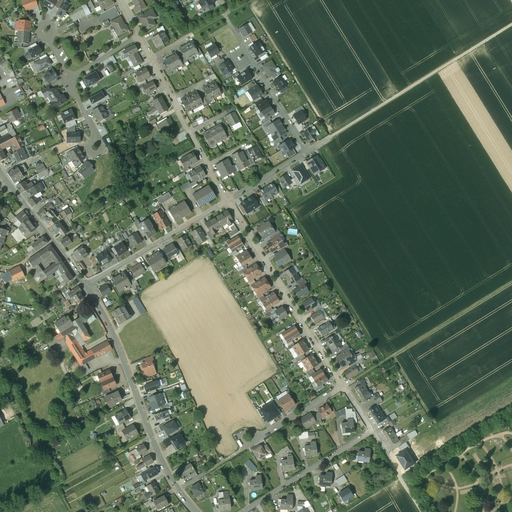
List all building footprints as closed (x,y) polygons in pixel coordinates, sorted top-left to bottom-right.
[(34,0),(26,0),(22,2),(25,11),(37,7),(36,3),(34,0)] [(57,2),(53,0),(44,0),(42,4),(51,10),(54,6),(57,2)] [(63,2),(59,0),(57,0),(57,2),(54,6),(59,10),(63,2)] [(98,0),(103,9),(113,3),(111,0),(98,0)] [(132,0),(135,7),(134,8),(136,13),(146,8),(143,3),(142,4),(141,1),(142,0),(132,0)] [(202,0),(200,2),(198,2),(200,4),(199,5),(201,8),(202,8),(203,10),(207,7),(212,4),(214,3),(213,1),(212,0),(202,0)] [(69,7),(63,3),(56,14),(62,18),(65,13),(69,7)] [(81,6),(69,16),(73,22),(86,16),(81,6)] [(143,16),(140,18),(143,24),(142,24),(145,30),(155,25),(152,19),(156,17),(152,11),(143,16)] [(120,17),(110,22),(118,36),(128,30),(126,25),(125,26),(120,17)] [(68,29),(74,26),(71,20),(65,24),(68,29)] [(30,22),(19,21),(18,31),(29,32),(30,22)] [(247,25),(238,30),(243,38),(251,33),(247,25)] [(162,26),(156,29),(159,35),(164,32),(164,33),(165,32),(162,26)] [(159,35),(152,39),(156,47),(163,44),(162,43),(166,41),(164,38),(166,37),(164,33),(164,32),(159,35)] [(259,42),(250,48),(252,51),(252,50),(256,57),(258,56),(264,52),(259,42)] [(195,49),(191,43),(185,46),(192,57),(197,54),(195,49)] [(206,50),(211,57),(219,52),(214,45),(206,50)] [(28,51),(29,51),(32,58),(42,53),(38,46),(37,47),(30,50),(28,51)] [(131,48),(130,47),(127,49),(127,50),(123,52),(126,58),(128,56),(136,52),(137,52),(134,46),(131,48)] [(192,57),(185,46),(179,49),(183,55),(186,60),(192,57)] [(136,52),(128,56),(135,67),(142,63),(136,52)] [(264,52),(258,56),(261,61),(268,57),(264,52)] [(179,61),(175,54),(170,57),(176,69),(182,66),(179,61)] [(41,61),(34,64),(38,71),(51,65),(47,57),(41,61)] [(176,69),(170,57),(164,61),(168,67),(171,72),(176,69)] [(218,68),(219,67),(225,63),(222,59),(215,63),(218,68)] [(6,60),(0,64),(0,66),(3,71),(9,66),(10,65),(6,60)] [(225,63),(219,67),(224,75),(233,70),(228,61),(225,63)] [(271,61),(262,67),(264,71),(265,71),(266,73),(266,74),(269,78),(271,76),(276,73),(272,67),(274,66),(271,61)] [(116,70),(112,62),(107,65),(111,73),(116,70)] [(3,71),(1,72),(3,74),(5,74),(6,75),(12,71),(9,66),(3,71)] [(140,72),(136,74),(138,79),(139,78),(141,81),(144,80),(150,77),(146,69),(140,72)] [(53,71),(51,72),(50,72),(47,74),(48,74),(44,76),(44,77),(44,79),(46,82),(47,82),(48,83),(57,78),(53,71)] [(239,76),(237,78),(241,85),(252,78),(247,71),(244,73),(241,75),(239,76)] [(87,77),(83,79),(84,80),(88,87),(92,84),(92,85),(96,83),(96,82),(101,79),(98,73),(96,74),(95,72),(91,75),(87,77)] [(286,86),(281,77),(273,82),(275,86),(278,91),(279,91),(286,87),(286,86)] [(246,86),(249,91),(256,86),(253,81),(246,86)] [(147,85),(142,88),(145,92),(146,92),(147,94),(156,89),(152,82),(147,85)] [(221,95),(214,83),(209,86),(215,98),(221,95)] [(215,98),(209,86),(203,90),(206,96),(209,101),(210,101),(215,98)] [(248,92),(253,100),(262,95),(260,92),(258,90),(259,89),(257,86),(256,86),(249,91),(248,92)] [(48,87),(43,90),(40,91),(44,98),(48,96),(47,94),(51,91),(48,87)] [(51,91),(47,94),(48,96),(52,102),(50,104),(53,109),(66,101),(62,96),(60,97),(55,89),(51,91)] [(101,93),(89,99),(92,105),(100,100),(104,98),(101,93)] [(200,100),(196,93),(191,96),(197,108),(202,105),(200,100)] [(197,108),(191,96),(182,100),(190,115),(193,114),(191,110),(197,108)] [(157,97),(154,99),(154,101),(153,102),(149,105),(151,108),(149,109),(150,111),(153,110),(164,104),(160,98),(158,99),(157,97)] [(264,102),(256,107),(255,108),(257,111),(259,110),(260,113),(261,112),(270,107),(266,101),(264,102)] [(164,104),(153,110),(154,112),(157,116),(159,114),(160,116),(166,113),(165,112),(167,111),(164,104)] [(98,108),(92,111),(95,117),(105,111),(102,106),(98,108)] [(294,111),(296,114),(301,111),(303,110),(301,106),(294,111)] [(274,114),(270,107),(261,112),(265,119),(269,117),(274,114)] [(16,110),(5,115),(9,123),(20,118),(16,110)] [(64,123),(65,123),(75,119),(72,113),(71,110),(60,114),(64,123)] [(105,111),(95,117),(98,122),(104,119),(108,117),(105,111)] [(296,114),(292,116),(298,125),(306,119),(301,111),(296,114)] [(234,112),(225,117),(230,127),(239,122),(234,112)] [(65,123),(68,128),(74,126),(76,125),(75,121),(76,120),(73,113),(72,113),(75,119),(65,123)] [(172,126),(169,119),(156,126),(159,130),(165,127),(166,129),(165,129),(165,130),(168,135),(169,136),(174,133),(176,131),(173,125),(172,126)] [(266,128),(270,134),(282,127),(278,120),(272,124),(266,128)] [(264,129),(266,128),(272,124),(269,121),(263,124),(262,125),(264,129)] [(9,124),(4,126),(6,129),(8,133),(13,130),(9,124)] [(227,138),(221,126),(218,127),(217,126),(214,128),(221,141),(227,138)] [(274,140),(279,137),(286,133),(282,127),(270,134),(274,140)] [(221,141),(214,128),(212,129),(212,130),(209,132),(215,144),(221,141)] [(311,128),(306,132),(303,133),(308,142),(316,137),(311,128)] [(8,134),(0,139),(0,141),(2,145),(13,139),(17,137),(13,130),(8,133),(8,134)] [(208,131),(206,132),(206,133),(203,135),(209,147),(215,144),(209,132),(208,131)] [(75,133),(67,133),(66,133),(67,138),(67,143),(71,143),(71,144),(75,144),(75,143),(78,143),(78,138),(80,138),(79,133),(75,133)] [(20,139),(18,136),(17,137),(13,139),(15,144),(13,144),(17,151),(22,148),(24,147),(21,142),(22,142),(22,140),(21,139),(20,138),(20,139)] [(282,141),(279,137),(274,140),(272,141),(275,145),(282,141)] [(2,145),(0,145),(0,161),(6,159),(6,158),(10,156),(11,155),(9,153),(4,156),(1,149),(13,144),(15,144),(13,139),(2,145)] [(283,155),(285,154),(293,149),(295,148),(290,139),(278,147),(283,155)] [(256,147),(247,152),(251,159),(252,162),(253,161),(261,157),(256,147)] [(17,151),(13,154),(15,158),(17,164),(27,160),(22,148),(17,151)] [(73,151),(67,154),(71,161),(82,154),(81,153),(81,152),(80,150),(79,150),(79,149),(73,151)] [(293,149),(285,154),(288,159),(296,154),(293,149)] [(192,153),(180,160),(185,168),(185,169),(187,167),(197,161),(192,153)] [(246,161),(241,153),(237,155),(236,153),(231,156),(236,165),(239,169),(247,165),(246,161)] [(82,154),(71,161),(75,167),(80,162),(85,158),(84,157),(84,156),(83,155),(82,154)] [(319,160),(317,157),(307,163),(308,165),(305,167),(307,170),(310,168),(314,174),(324,168),(321,164),(322,163),(320,159),(319,160)] [(227,160),(216,166),(221,177),(232,172),(233,172),(230,167),(227,160)] [(82,164),(80,167),(82,169),(88,163),(86,161),(82,164)] [(80,162),(75,167),(74,168),(76,170),(80,167),(82,164),(80,162)] [(82,169),(78,172),(84,179),(93,170),(90,167),(92,166),(89,163),(88,163),(82,169)] [(43,164),(36,168),(38,173),(45,169),(43,164)] [(23,165),(17,168),(16,167),(7,173),(13,183),(23,177),(21,174),(27,170),(23,165)] [(299,183),(300,183),(303,181),(303,182),(308,179),(301,166),(296,169),(297,169),(292,172),(296,177),(299,183)] [(200,167),(190,173),(194,182),(195,182),(205,176),(200,167)] [(47,169),(37,175),(39,179),(48,174),(47,173),(49,172),(47,169)] [(286,175),(278,180),(284,188),(291,184),(292,183),(290,181),(286,175)] [(296,177),(293,179),(297,186),(301,184),(300,183),(299,183),(296,177)] [(24,182),(16,187),(20,194),(26,191),(32,188),(37,185),(34,181),(26,185),(24,182)] [(188,182),(179,188),(182,193),(192,188),(190,185),(188,182)] [(37,185),(32,188),(33,190),(28,193),(29,193),(30,193),(31,195),(30,196),(31,198),(34,196),(43,191),(41,189),(42,188),(39,183),(37,185)] [(272,184),(266,187),(271,197),(277,193),(278,193),(275,189),(272,184)] [(260,191),(263,197),(265,201),(266,200),(271,197),(266,187),(260,191)] [(209,188),(193,197),(199,207),(215,198),(209,188)] [(43,191),(34,196),(31,198),(27,202),(32,208),(39,202),(36,198),(44,194),(43,191)] [(168,193),(157,199),(160,204),(171,198),(168,193)] [(249,198),(246,200),(253,210),(259,207),(258,205),(253,197),(252,196),(250,198),(249,198)] [(265,201),(263,197),(260,199),(264,206),(268,204),(266,200),(265,201)] [(240,204),(241,205),(246,213),(247,214),(253,210),(246,200),(243,202),(240,204)] [(184,203),(169,212),(175,222),(190,213),(184,203)] [(49,204),(42,209),(43,208),(46,213),(49,211),(57,206),(56,204),(51,207),(49,204)] [(42,209),(36,214),(40,219),(46,214),(46,213),(43,208),(42,209)] [(68,209),(58,214),(59,215),(62,219),(71,213),(68,209)] [(15,217),(14,218),(16,221),(18,220),(21,224),(27,218),(28,218),(23,211),(15,217)] [(55,218),(49,211),(46,213),(46,214),(49,218),(44,221),(49,228),(58,222),(62,219),(59,215),(55,218)] [(160,211),(152,216),(155,220),(156,220),(158,224),(161,222),(164,228),(169,225),(162,213),(160,211)] [(233,223),(226,211),(215,218),(220,226),(226,222),(228,226),(233,223)] [(35,229),(27,218),(21,224),(18,227),(26,237),(35,229)] [(215,218),(205,224),(212,235),(217,233),(215,229),(220,226),(215,218)] [(140,225),(138,226),(140,230),(142,232),(143,231),(144,233),(143,234),(145,237),(146,236),(148,239),(156,234),(148,220),(140,225)] [(269,221),(256,229),(263,239),(271,234),(275,232),(275,231),(274,231),(272,233),(269,228),(271,226),(269,221)] [(58,222),(49,228),(54,235),(57,233),(61,237),(66,234),(58,222)] [(199,228),(191,233),(198,245),(206,240),(206,239),(205,237),(199,228)] [(9,232),(0,229),(0,236),(4,238),(5,235),(8,236),(9,232)] [(236,229),(228,233),(231,237),(238,232),(236,229)] [(133,236),(128,239),(133,247),(141,242),(136,233),(132,235),(133,236)] [(185,236),(177,240),(183,250),(191,245),(185,236)] [(229,241),(226,243),(229,248),(240,241),(237,236),(229,241)] [(48,243),(43,237),(39,240),(38,238),(37,240),(38,241),(42,247),(48,243)] [(70,241),(67,237),(60,242),(64,248),(72,243),(70,241)] [(274,240),(266,244),(268,247),(267,247),(269,251),(270,250),(272,253),(279,248),(284,245),(279,237),(274,240)] [(38,241),(35,243),(34,242),(32,243),(33,244),(31,246),(32,248),(35,252),(42,247),(38,241)] [(240,241),(229,248),(231,252),(232,253),(235,251),(243,246),(240,241)] [(122,243),(113,248),(118,256),(127,251),(122,243)] [(178,254),(172,244),(163,249),(169,260),(178,255),(178,254)] [(54,252),(50,246),(38,254),(43,260),(51,254),(54,252)] [(82,247),(72,254),(78,262),(88,255),(82,247)] [(115,255),(110,247),(104,251),(105,252),(109,258),(115,255)] [(240,255),(236,257),(239,262),(249,255),(246,251),(240,255)] [(105,252),(99,256),(98,255),(96,257),(95,259),(96,260),(98,261),(101,266),(105,264),(106,264),(108,263),(109,262),(111,260),(109,258),(105,252)] [(279,255),(274,259),(276,262),(277,261),(279,265),(282,263),(283,266),(287,263),(286,261),(289,259),(285,252),(279,255)] [(158,253),(146,260),(150,266),(153,270),(160,265),(161,267),(165,264),(158,253)] [(55,263),(44,272),(38,264),(43,260),(38,254),(28,261),(36,272),(42,281),(47,277),(51,274),(58,269),(55,264),(56,263),(60,260),(57,255),(53,258),(55,263)] [(249,255),(239,262),(242,266),(245,264),(252,260),(249,255)] [(60,260),(56,263),(55,264),(58,269),(59,270),(65,267),(60,260)] [(145,272),(140,264),(131,270),(135,277),(141,273),(142,274),(145,272)] [(247,270),(244,272),(244,273),(246,277),(258,269),(255,265),(247,270)] [(20,266),(10,271),(8,272),(10,274),(14,283),(25,277),(20,266)] [(153,270),(150,266),(147,268),(156,282),(159,280),(154,271),(153,271),(153,270)] [(65,267),(59,270),(63,275),(68,271),(65,267)] [(289,269),(283,273),(285,277),(286,277),(287,279),(296,273),(292,268),(292,267),(289,269)] [(258,269),(246,277),(249,281),(253,279),(261,274),(258,269)] [(73,279),(68,271),(63,275),(61,276),(65,284),(73,279)] [(42,281),(36,272),(32,274),(39,283),(42,281)] [(127,281),(123,273),(112,280),(115,284),(116,283),(120,290),(130,285),(127,281)] [(296,273),(287,279),(288,281),(290,285),(295,282),(300,280),(299,279),(296,273)] [(136,288),(130,279),(127,281),(130,285),(133,290),(136,288)] [(256,284),(252,286),(255,291),(267,283),(264,279),(256,284)] [(267,283),(255,291),(258,295),(262,293),(270,288),(267,283)] [(109,290),(106,284),(106,285),(99,289),(103,297),(111,292),(109,290)] [(299,287),(294,290),(298,298),(301,296),(302,296),(304,295),(305,294),(304,292),(307,290),(304,285),(303,284),(299,287)] [(78,287),(66,295),(67,297),(65,299),(67,301),(72,298),(79,292),(81,291),(78,287)] [(63,292),(58,296),(59,297),(60,297),(64,303),(67,301),(65,299),(67,297),(66,295),(63,292)] [(79,292),(72,298),(73,300),(71,300),(73,303),(74,302),(76,304),(83,299),(79,292)] [(265,298),(261,300),(261,301),(264,305),(276,298),(273,293),(265,298)] [(145,311),(137,297),(132,300),(140,314),(145,311)] [(276,298),(264,305),(267,309),(267,310),(271,307),(279,302),(276,298)] [(312,299),(303,305),(307,311),(313,308),(316,306),(312,299)] [(124,305),(111,312),(119,325),(131,317),(124,305)] [(277,311),(275,312),(277,316),(278,318),(278,317),(280,320),(287,316),(282,307),(277,311)] [(316,313),(310,316),(315,324),(324,318),(319,311),(316,313)] [(74,316),(71,315),(72,319),(69,320),(71,323),(77,319),(77,314),(74,314),(74,316)] [(64,317),(54,324),(60,333),(73,325),(71,323),(69,320),(67,322),(64,317)] [(81,324),(80,321),(78,319),(77,319),(71,323),(73,325),(60,333),(56,336),(58,341),(63,338),(76,359),(86,354),(79,344),(90,338),(89,337),(87,332),(81,324)] [(325,324),(318,329),(322,336),(336,327),(334,325),(331,326),(329,322),(325,324)] [(285,332),(282,334),(285,338),(297,331),(294,326),(285,332)] [(297,331),(285,338),(287,343),(288,343),(291,341),(300,336),(297,331)] [(332,337),(326,341),(329,346),(338,341),(335,336),(335,335),(332,337)] [(56,336),(46,343),(49,347),(58,341),(56,336)] [(294,346),(293,347),(295,352),(306,345),(303,341),(294,346)] [(338,341),(329,346),(333,352),(339,349),(342,347),(338,341)] [(86,354),(76,359),(78,362),(81,366),(85,364),(111,349),(107,342),(86,354)] [(306,345),(295,352),(298,356),(298,357),(303,354),(309,350),(306,345)] [(342,354),(336,358),(339,362),(350,355),(347,351),(342,354)] [(306,359),(301,362),(302,362),(304,366),(314,360),(312,355),(306,359)] [(350,355),(339,362),(342,367),(348,363),(353,360),(350,355)] [(314,360),(304,366),(307,371),(311,368),(317,365),(314,360)] [(146,363),(141,364),(142,367),(141,367),(143,371),(143,370),(145,374),(147,373),(154,370),(151,361),(146,363)] [(85,364),(81,366),(78,362),(77,363),(78,366),(78,367),(80,369),(83,373),(89,370),(85,364)] [(351,369),(345,372),(348,378),(357,372),(354,367),(351,369)] [(315,373),(311,376),(314,382),(324,375),(321,369),(315,373)] [(115,386),(108,371),(102,373),(98,375),(105,390),(108,389),(115,386)] [(324,375),(314,382),(318,387),(322,385),(328,381),(324,375)] [(153,383),(147,385),(143,386),(146,393),(150,391),(155,389),(159,388),(158,387),(156,382),(153,383)] [(359,386),(354,389),(358,395),(366,390),(362,384),(359,386)] [(366,390),(358,395),(363,402),(371,397),(366,390)] [(118,392),(105,397),(108,402),(107,402),(109,408),(115,405),(114,404),(121,400),(118,392)] [(154,396),(148,398),(150,404),(162,400),(160,394),(154,396)] [(288,395),(283,398),(289,408),(294,405),(291,399),(288,395)] [(278,401),(281,406),(284,411),(289,408),(283,398),(278,401)] [(162,400),(150,404),(152,409),(160,407),(164,405),(162,400)] [(266,406),(273,418),(279,415),(275,408),(272,403),(266,406)] [(327,405),(318,411),(319,412),(323,418),(331,413),(327,405)] [(263,416),(267,422),(273,418),(266,406),(260,410),(263,416)] [(376,406),(368,411),(372,417),(380,412),(376,406)] [(335,413),(338,418),(342,416),(347,416),(346,413),(346,409),(346,408),(335,413)] [(125,410),(117,414),(119,417),(116,419),(119,425),(122,423),(130,419),(125,410)] [(162,412),(154,415),(155,417),(154,418),(155,421),(156,421),(156,422),(164,419),(169,417),(167,411),(162,412)] [(323,418),(319,412),(314,415),(316,417),(318,421),(323,418)] [(380,412),(372,417),(377,424),(385,419),(380,412)] [(309,414),(301,420),(305,427),(314,422),(313,420),(309,414)] [(352,419),(347,419),(347,423),(341,423),(342,433),(353,432),(352,422),(352,419)] [(166,426),(163,427),(165,430),(167,435),(177,429),(173,422),(166,426)] [(126,429),(122,431),(125,437),(128,435),(130,439),(138,434),(133,426),(126,429)] [(391,432),(389,428),(382,433),(386,439),(394,434),(392,431),(391,432)] [(394,434),(386,439),(391,446),(398,441),(394,434)] [(170,440),(170,441),(172,444),(176,450),(185,444),(183,442),(184,441),(182,437),(181,438),(179,435),(170,440)] [(407,435),(399,440),(402,445),(406,442),(410,440),(407,435)] [(169,438),(163,442),(166,447),(172,444),(170,441),(170,440),(169,438)] [(310,446),(304,446),(305,456),(317,455),(315,442),(310,442),(310,446)] [(410,448),(406,442),(402,445),(398,447),(402,452),(406,450),(410,448)] [(144,445),(132,451),(134,455),(138,453),(139,455),(140,455),(147,451),(144,445)] [(261,448),(260,445),(254,449),(255,450),(253,451),(258,460),(266,455),(261,448)] [(266,445),(261,448),(266,455),(271,452),(266,445)] [(370,449),(364,449),(364,452),(358,451),(357,461),(368,462),(370,449)] [(396,456),(405,469),(409,467),(414,464),(415,463),(406,450),(402,452),(396,456)] [(135,458),(133,455),(134,455),(132,451),(128,453),(133,462),(137,460),(138,459),(137,456),(135,458)] [(146,457),(146,456),(144,457),(144,458),(142,460),(144,463),(136,467),(138,470),(145,466),(153,462),(149,456),(146,457)] [(292,456),(287,457),(287,460),(281,461),(281,464),(280,464),(280,465),(281,465),(282,471),(286,470),(286,471),(290,471),(289,470),(294,469),(292,456)] [(256,468),(249,460),(245,464),(252,472),(256,468)] [(191,468),(190,465),(185,468),(179,472),(182,477),(183,476),(185,479),(190,476),(195,473),(192,467),(191,468)] [(154,468),(151,469),(150,468),(148,469),(149,470),(146,472),(141,475),(142,478),(148,475),(150,478),(157,474),(154,468)] [(332,474),(326,473),(326,476),(320,476),(319,485),(330,487),(332,474)] [(255,480),(249,481),(249,482),(248,482),(248,485),(250,485),(250,490),(262,489),(260,476),(255,477),(255,480)] [(343,476),(335,481),(339,486),(347,481),(343,476)] [(154,482),(146,486),(149,492),(146,493),(144,494),(146,499),(147,498),(150,497),(159,492),(154,482)] [(198,484),(190,489),(196,497),(203,492),(199,486),(198,484)] [(348,488),(338,494),(343,502),(353,496),(348,488)] [(224,500),(217,501),(219,510),(231,509),(229,499),(228,491),(223,492),(224,500)] [(287,500),(280,500),(280,502),(278,502),(278,506),(280,506),(280,510),(292,510),(292,496),(287,495),(287,500)] [(164,496),(153,502),(157,509),(164,506),(164,507),(169,505),(164,496)]
